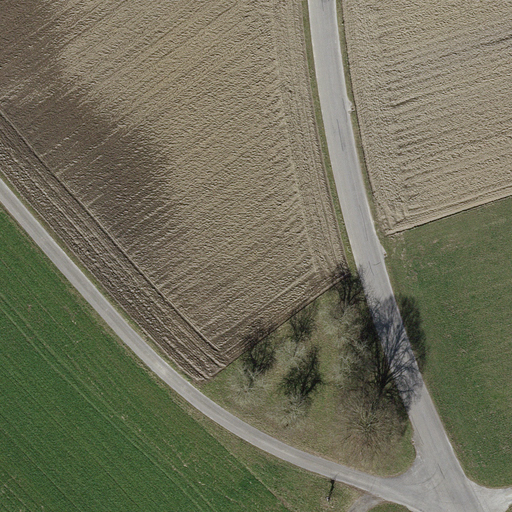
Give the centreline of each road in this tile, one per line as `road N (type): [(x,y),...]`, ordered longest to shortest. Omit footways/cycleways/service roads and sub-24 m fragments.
road 1 (track): [(511,486),(457,503),(294,454),(231,421),(134,336),(0,181)]
road 2 (unclassified): [(325,0),(337,133),(368,256),(462,511)]
